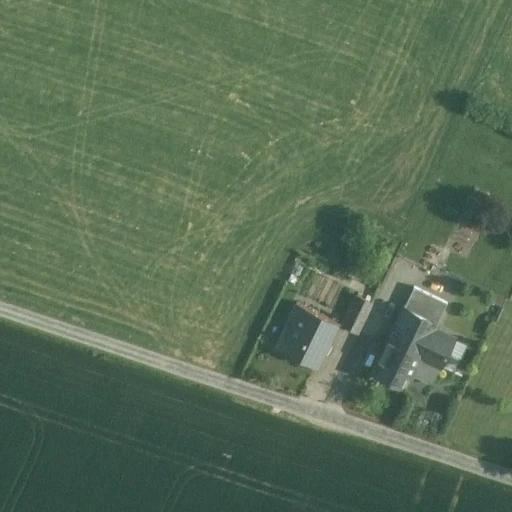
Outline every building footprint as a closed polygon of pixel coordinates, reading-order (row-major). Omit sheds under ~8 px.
[(464,210),(474,213),(480,197),(469,194),(464,210)] [(414,287),(404,308),(435,324),(445,303),(414,287)] [(356,296),(341,327),(356,334),(371,303),(356,296)] [(337,323),(295,303),(287,320),(295,324),(282,351),(315,367),(323,351),(325,351),(330,340),(329,339),(337,323)] [(404,308),(373,372),(396,384),(402,372),(410,376),(412,371),(428,379),(435,377),(454,338),(433,328),(435,324),(404,308)]
